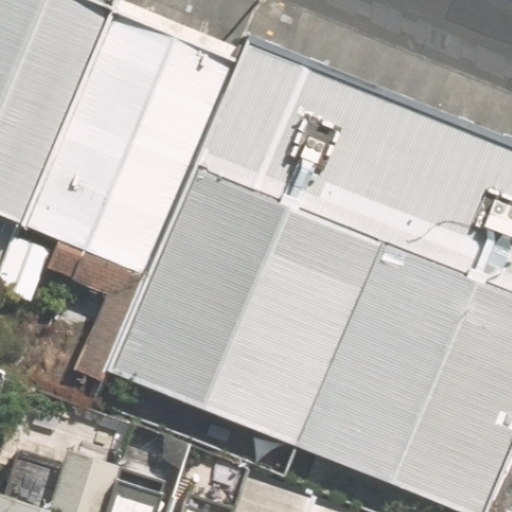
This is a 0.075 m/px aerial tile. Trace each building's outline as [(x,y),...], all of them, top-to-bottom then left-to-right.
[(0,0),(0,214),(150,273),(237,52),(102,0),(0,0)] [(491,511),(511,460),(511,141),(243,37),(237,52),(150,273),(110,374),(464,511),(491,511)] [(0,383),(8,361),(0,357),(0,383)] [(379,511),(381,507),(247,464),(234,505),(231,511),(379,511)] [(231,511),(234,505),(119,467),(103,511),(231,511)] [(93,511),(96,504),(0,472),(0,511),(93,511)]
